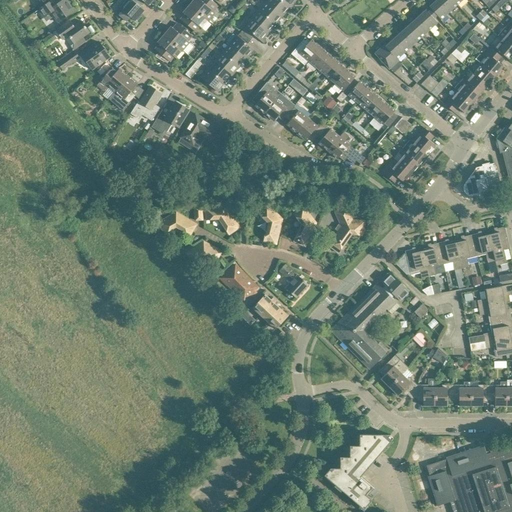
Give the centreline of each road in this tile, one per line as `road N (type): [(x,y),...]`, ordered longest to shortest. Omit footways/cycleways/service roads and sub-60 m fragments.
road 1 (unclassified): [(147,511),(276,358)]
road 2 (residential): [(465,145),(353,48)]
road 3 (unclassified): [(341,291),(438,188)]
road 4 (residential): [(227,114),(315,10)]
road 5 (residential): [(227,114),(125,50)]
